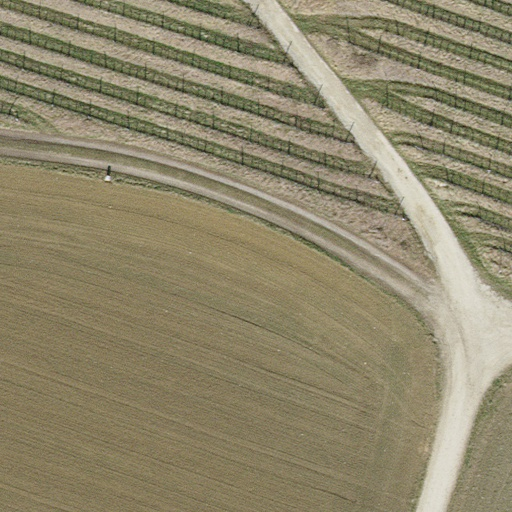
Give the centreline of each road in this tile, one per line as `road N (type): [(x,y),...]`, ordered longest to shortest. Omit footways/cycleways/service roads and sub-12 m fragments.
road 1 (track): [(492,336),(299,219),(209,181),(0,140)]
road 2 (track): [(264,0),(436,225),(492,336)]
road 3 (track): [(492,336),(433,511)]
